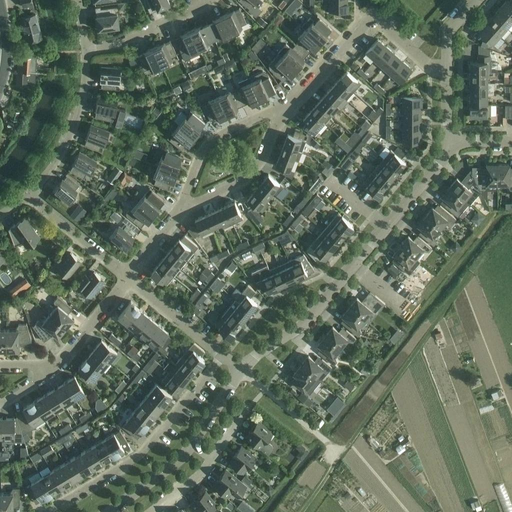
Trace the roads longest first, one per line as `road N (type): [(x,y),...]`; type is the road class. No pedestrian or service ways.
road 1 (residential): [(241,370),(305,324),(445,157),(448,140)]
road 2 (track): [(303,511),(466,281)]
road 3 (residential): [(50,511),(138,458),(223,357)]
road 4 (residential): [(286,112),(372,17),(431,69),(446,69)]
road 5 (residential): [(28,196),(75,122),(86,50)]
road 6 (residential): [(184,209),(200,153),(217,134),(286,112)]
road 7 (residential): [(184,209),(245,181),(286,112)]
road 8 (residential): [(86,50),(119,45),(208,0)]
road 9 (residential): [(342,453),(241,370)]
road 10 (residential): [(126,276),(28,196)]
road 11 (residential): [(223,357),(126,276)]
